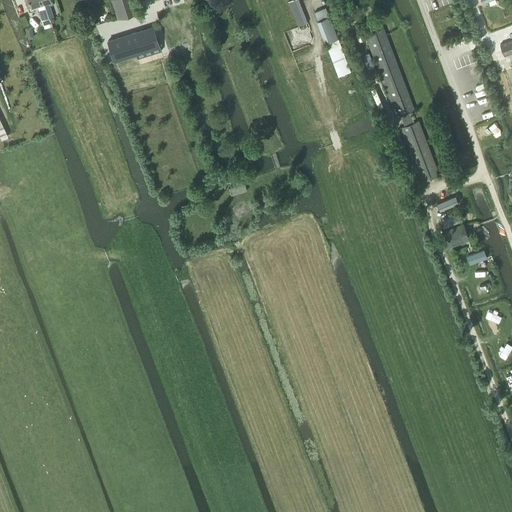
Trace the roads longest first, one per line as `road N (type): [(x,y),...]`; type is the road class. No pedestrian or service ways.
road 1 (track): [(419,195),(342,0)]
road 2 (track): [(442,256),(511,438)]
road 3 (track): [(485,177),(419,195),(442,256)]
